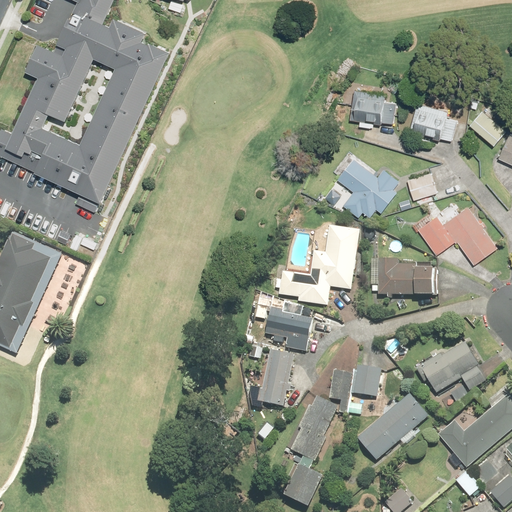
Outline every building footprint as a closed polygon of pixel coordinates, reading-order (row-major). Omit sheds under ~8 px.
[(44,77),(17,134),(15,134),(5,129),(4,132),(0,141),(0,153),(85,193),(80,203),(99,212),(104,202),(107,203),(123,166),(128,153),(174,53),(149,42),(153,33),(120,18),(116,27),(108,24),(118,0),(77,0),(83,3),(65,41),(61,51),(46,44),(32,71),(42,75),(44,77)] [(353,89),(349,121),(380,125),(381,123),(393,124),(396,103),(387,101),(388,94),(353,89)] [(417,103),(410,131),(444,140),(444,139),(454,141),(460,122),(450,119),(451,112),(417,103)] [(485,112),(473,126),(497,146),(509,132),(485,112)] [(511,138),(503,158),(511,162),(511,138)] [(357,159),(341,180),(357,192),(347,205),(362,218),(367,212),(374,217),(380,209),(385,213),(401,193),(397,190),(403,182),(388,169),(381,178),(357,159)] [(412,181),(416,199),(438,194),(433,175),(412,181)] [(325,199),(334,205),(341,196),(332,190),(325,199)] [(441,216),(421,230),(440,256),(459,242),(460,244),(461,242),(478,265),(501,248),(487,228),(488,227),(485,223),(484,224),(472,207),(447,225),(441,216)] [(363,231),(332,227),(329,253),(317,252),(314,276),(286,272),(282,295),(302,298),(302,303),(331,307),(334,288),(355,291),(363,231)] [(64,256),(16,234),(0,270),(0,344),(20,354),(64,256)] [(383,260),(382,296),(440,297),(440,270),(421,270),(421,266),(402,265),(402,260),(383,260)] [(263,298),(259,318),(268,320),(270,313),(274,313),(270,334),(291,338),(290,347),(309,351),(316,320),(286,314),(288,303),(263,298)] [(444,354),(420,368),(429,383),(433,380),(440,393),(465,378),(473,391),(489,381),(480,366),(482,365),(469,342),(445,356),(444,354)] [(298,355),(274,350),(266,389),(263,389),(261,401),(287,406),(290,391),(293,392),(295,384),(292,384),(298,355)] [(360,370),(355,369),(351,393),(376,396),(381,369),(360,365),(360,370)] [(340,400),(338,411),(347,412),(352,373),(334,370),(330,398),(340,400)] [(467,385),(453,393),(459,402),(472,393),(467,385)] [(413,393),(361,438),(380,460),(404,440),(407,445),(419,435),(416,430),(432,416),(413,393)] [(458,420),(441,434),(470,468),(511,432),(511,394),(467,431),(458,420)] [(338,407),(317,397),(311,408),(308,407),(298,428),(301,429),(290,451),(303,457),(285,493),(307,505),(322,475),(309,469),(313,462),(314,463),(326,438),(323,437),(338,407)] [(470,471),(459,481),(473,497),(484,487),(470,471)] [(511,476),(494,492),(507,508),(511,503),(511,476)] [(405,489),(388,502),(396,511),(404,511),(416,502),(405,489)]
